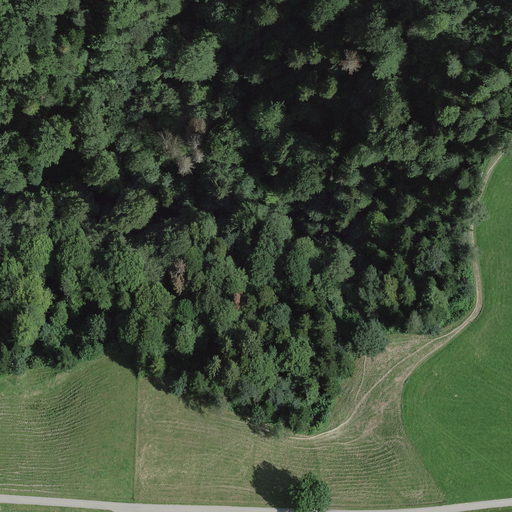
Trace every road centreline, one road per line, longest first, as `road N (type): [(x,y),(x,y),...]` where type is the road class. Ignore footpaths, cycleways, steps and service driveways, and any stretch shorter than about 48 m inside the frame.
road 1 (unclassified): [(260,511),(0,499)]
road 2 (track): [(444,339),(468,321),(475,304),(474,212),(511,143)]
